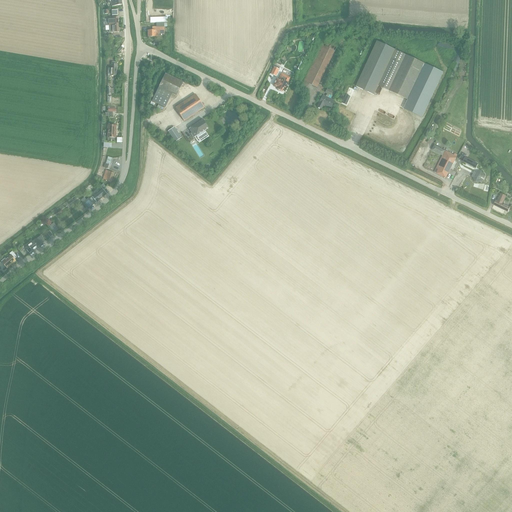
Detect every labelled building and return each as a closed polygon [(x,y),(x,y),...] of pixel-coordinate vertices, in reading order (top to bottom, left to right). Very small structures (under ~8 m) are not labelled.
[(155,27),(156,30),(148,30),(148,37),(158,37),(158,34),(163,34),(163,27),(155,27)] [(317,88),(337,47),(338,43),(334,41),(332,45),(324,41),(304,82),(317,88)] [(377,41),(356,87),(374,95),(378,86),(387,90),(404,54),(395,50),(377,41)] [(404,54),(387,90),(408,100),(404,109),(422,118),(443,72),(404,54)] [(108,68),(108,75),(108,77),(111,77),(111,76),(116,76),(117,62),(113,62),(113,63),(112,63),(112,64),(111,64),(111,68),(108,68)] [(165,73),(158,87),(172,94),(177,96),(183,82),(165,73)] [(275,82),(273,86),(278,88),(277,90),(278,90),(278,91),(280,92),(281,91),(282,92),(284,87),(285,88),(290,78),(281,74),(278,80),(278,79),(276,83),(275,82)] [(172,94),(158,87),(152,100),(165,107),(172,94)] [(331,108),(334,101),(328,98),(329,95),(330,95),(331,93),(327,91),(326,93),(327,94),(326,97),(323,95),(319,102),(317,107),(321,109),(324,104),(331,108)] [(181,104),(175,108),(184,121),(204,108),(195,94),(192,97),(191,96),(188,98),(185,94),(178,98),(181,104)] [(203,120),(189,129),(194,137),(199,134),(201,138),(208,134),(205,130),(208,128),(203,120)] [(108,137),(116,138),(116,126),(108,125),(108,126),(107,127),(107,129),(108,129),(108,137)] [(168,131),(175,142),(176,144),(179,142),(178,140),(181,138),(174,127),(168,131)] [(446,178),(457,155),(455,154),(454,155),(434,145),(432,150),(442,156),(434,172),(446,178)] [(478,164),(465,158),(466,155),(463,153),(461,156),(459,159),(463,161),(463,162),(476,169),(478,164)] [(111,182),(114,173),(106,171),(103,179),(106,180),(106,181),(111,182)] [(482,182),(485,176),(481,171),(475,171),(472,177),(475,182),(482,182)] [(102,189),(90,199),(89,198),(83,203),(88,210),(100,200),(107,194),(102,189)] [(493,205),(508,212),(508,211),(511,212),(511,210),(511,205),(510,208),(502,204),(506,196),(501,194),(497,201),(496,201),(493,205)] [(54,223),(49,226),(54,233),(59,230),(54,223)] [(25,248),(29,253),(45,241),(41,236),(25,248)] [(5,258),(1,261),(7,269),(16,261),(15,259),(17,257),(12,251),(10,254),(11,255),(6,259),(5,258)]
